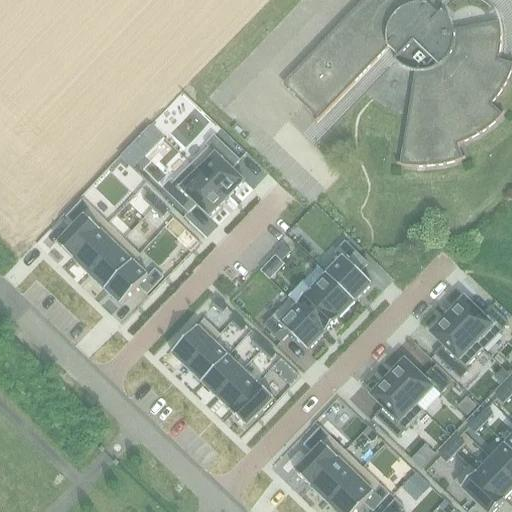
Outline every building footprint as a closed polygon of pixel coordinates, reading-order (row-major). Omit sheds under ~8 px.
[(461,159),(457,145),(474,137),(490,127),(503,114),(503,113),(501,116),(490,105),(500,92),(508,78),(511,66),(511,62),(511,65),(497,61),(500,48),(500,34),(498,20),(497,20),(497,23),(454,32),(452,26),(449,21),(446,16),(441,12),(437,16),(427,7),(433,0),(370,0),(289,85),(321,115),(314,122),(315,123),(354,82),(388,48),(398,57),(394,62),(398,66),(403,69),(408,72),(414,73),(400,164),(397,164),(397,165),(414,167),(431,167),(448,164),(465,160),(464,158),(461,159)] [(120,158),(133,170),(140,163),(148,154),(163,139),(151,127),(136,142),(128,151),(120,158)] [(208,148),(191,165),(227,200),(244,182),(231,170),(240,161),(214,136),(205,145),(208,148)] [(171,180),(163,189),(188,214),(197,205),(209,218),(227,200),(191,165),(174,183),(171,180)] [(149,194),(143,200),(155,212),(161,206),(149,194)] [(75,226),(57,245),(76,263),(110,227),(83,201),(66,218),(75,226)] [(161,206),(155,212),(162,218),(167,213),(161,206)] [(110,227),(76,263),(91,278),(126,242),(110,227)] [(126,242),(91,278),(107,293),(135,264),(133,262),(139,255),(126,242)] [(343,258),(327,275),(356,303),(373,285),(360,273),(368,265),(345,242),(337,251),(343,258)] [(285,247),(276,256),(281,262),(291,252),(285,247)] [(262,271),(260,272),(269,281),(284,265),(281,262),(276,256),(262,271)] [(135,264),(107,293),(121,306),(138,287),(147,296),(164,278),(155,270),(148,277),(135,264)] [(317,267),(303,282),(341,318),(356,303),(327,275),(326,276),(317,267)] [(303,282),(288,298),(290,300),(326,334),(341,318),(303,282)] [(465,299),(448,316),(483,351),(509,324),(491,308),(483,316),(465,299)] [(218,300),(212,306),(222,315),(228,309),(218,300)] [(290,300),(264,327),(281,343),(290,335),(308,352),(326,334),(290,300)] [(448,316),(430,334),(443,347),(435,355),(460,380),(469,371),(466,369),(483,351),(448,316)] [(237,318),(232,324),(241,333),(247,328),(237,318)] [(204,321),(172,355),(187,370),(214,343),(221,336),(204,321)] [(257,337),(251,343),(261,352),(267,347),(257,337)] [(214,343),(187,370),(202,384),(228,357),(214,343)] [(267,347),(261,352),(270,361),(276,356),(267,347)] [(228,357),(202,384),(217,398),(243,371),(228,357)] [(282,361),(275,368),(282,375),(289,367),(282,361)] [(405,361),(388,378),(424,413),(449,386),(432,370),(424,378),(405,361)] [(503,370),(495,378),(502,385),(510,377),(503,370)] [(243,371),(217,398),(231,411),(232,412),(258,385),(257,384),(243,371)] [(388,378),(371,397),(383,409),(375,417),(398,440),(424,413),(388,378)] [(231,411),(230,412),(246,428),(274,399),(258,383),(257,384),(258,385),(232,412),(231,411)] [(506,390),(497,399),(503,405),(511,395),(506,390)] [(467,399),(459,408),(468,416),(476,407),(467,399)] [(487,410),(478,419),(484,425),(493,415),(487,410)] [(478,419),(469,429),(475,434),(484,425),(478,419)] [(312,454),(295,473),(311,489),(346,453),(320,429),(304,446),(312,454)] [(368,429),(363,434),(372,443),(378,438),(368,429)] [(459,439),(450,449),(456,454),(465,445),(459,439)] [(511,452),(505,446),(491,460),(511,480),(511,452)] [(450,449),(441,458),(447,464),(456,454),(450,449)] [(346,453),(311,489),(328,505),(363,470),(346,453)] [(419,454),(412,461),(421,470),(428,462),(419,454)] [(477,474),(477,475),(504,501),(505,500),(511,492),(511,480),(491,460),(477,474)] [(470,467),(454,483),(484,511),(495,511),(505,501),(505,500),(504,501),(477,475),(477,474),(470,467)] [(363,470),(328,505),(335,511),(356,511),(364,504),(372,511),(389,495),(363,470)] [(417,475),(404,489),(415,500),(428,486),(417,475)] [(402,511),(405,510),(395,500),(386,510),(383,511),(402,511)] [(445,502),(439,508),(442,511),(453,511),(454,511),(445,502)]
